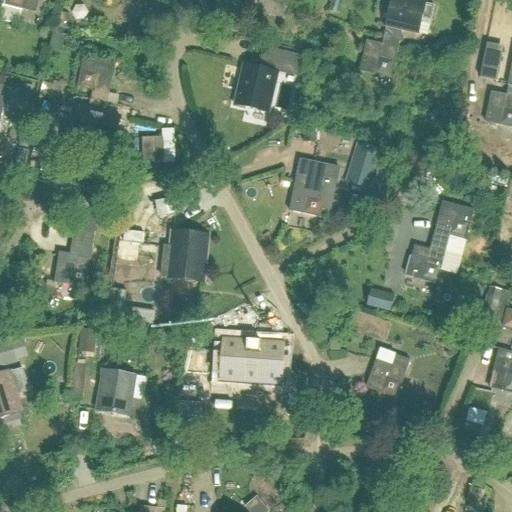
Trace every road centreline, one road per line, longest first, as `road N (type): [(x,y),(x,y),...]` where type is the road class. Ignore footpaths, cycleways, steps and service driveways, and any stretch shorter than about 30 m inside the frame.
road 1 (unclassified): [(322,454),(303,337),(180,111),(171,64),(187,0)]
road 2 (unclassified): [(17,511),(256,451),(322,454)]
road 3 (unknown): [(211,168),(108,191),(0,187)]
road 4 (unclassified): [(511,496),(451,454),(322,454)]
